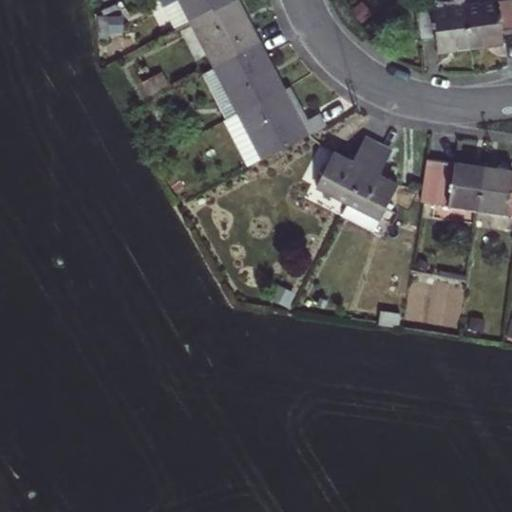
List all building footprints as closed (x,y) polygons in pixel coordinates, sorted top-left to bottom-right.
[(174,0),(184,20),(224,0),(174,0)] [(235,0),(224,0),(184,20),(210,70),(258,46),(246,21),(235,0)] [(511,6),(472,12),(477,53),(506,49),(505,37),(511,36),(511,6)] [(441,57),(477,53),(472,12),(422,18),(426,47),(434,46),(439,45),(441,57)] [(269,66),(258,46),(210,70),(233,116),(281,91),(269,66)] [(281,91),(233,116),(257,164),(322,131),(315,116),(298,125),(289,106),(281,91)] [(313,190),(347,209),(379,151),(364,144),(351,167),(344,163),(331,156),(313,190)] [(379,151),(347,209),(377,225),(396,191),(386,185),(378,181),(391,158),(379,151)] [(428,166),(422,208),(479,216),(486,174),(461,171),(428,166)] [(511,178),(486,174),(479,216),(511,220),(511,178)]
